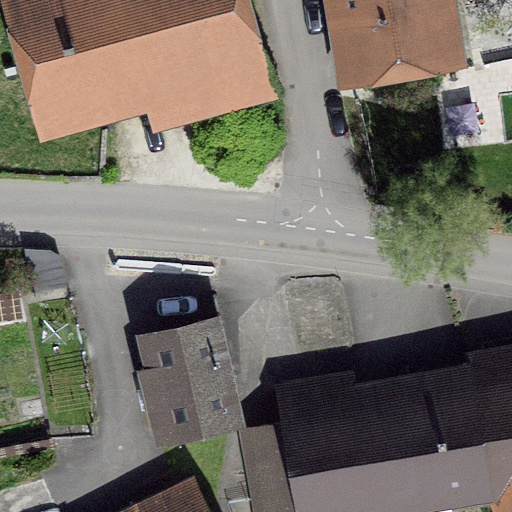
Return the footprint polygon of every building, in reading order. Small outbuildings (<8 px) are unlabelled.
[(15,0),(0,5),(0,49),(28,134),(134,99),(145,132),(246,99),(213,0),(15,0)] [(511,0),(330,0),(342,77),(428,64),(417,0),(511,0)] [(207,331),(144,345),(163,426),(224,413),(207,331)] [(511,356),(468,364),(489,481),(511,476),(511,356)] [(489,481),(468,364),(323,392),(291,398),(297,432),(248,441),(261,511),(356,511),(355,505),(489,481)] [(511,511),(511,476),(489,481),(501,511),(511,511)] [(192,511),(183,493),(144,511),(192,511)]
